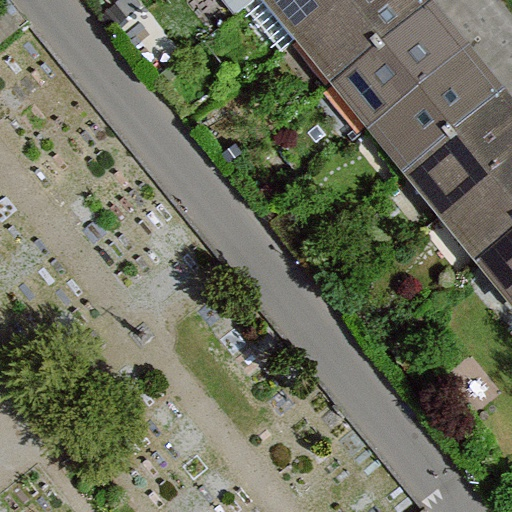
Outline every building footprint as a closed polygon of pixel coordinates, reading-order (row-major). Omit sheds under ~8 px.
[(257,0),(222,0),(237,17),(257,0)] [(277,0),(305,34),(346,0),(277,0)] [(340,79),(426,9),(419,0),(346,0),(305,34),(340,79)] [(377,123),(462,54),(426,9),(340,79),(377,123)] [(413,167),(497,98),(462,54),(377,123),(413,167)] [(448,210),(511,160),(511,115),(497,98),(413,167),(448,210)] [(484,254),(511,232),(511,160),(448,210),(484,254)] [(511,288),(511,232),(484,254),(511,288)]
